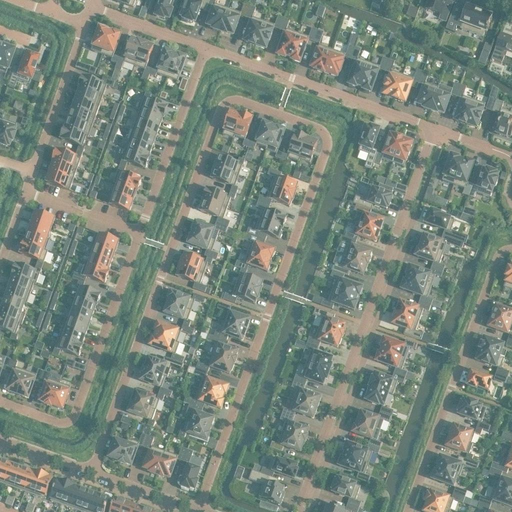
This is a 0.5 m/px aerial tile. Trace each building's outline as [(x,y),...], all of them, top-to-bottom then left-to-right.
[(110,0),(133,8),(136,0),(110,0)] [(161,0),(156,16),(164,19),(164,18),(169,19),(172,11),(171,10),(174,0),(161,0)] [(206,12),(210,0),(209,0),(187,0),(182,18),(184,19),(184,20),(192,23),(193,22),(195,22),(200,10),(206,12)] [(213,30),(220,32),(227,10),(215,6),(216,2),(210,0),(206,12),(212,14),(208,26),(214,28),(213,30)] [(429,0),(426,10),(441,15),(439,21),(446,24),(453,4),(447,1),(447,0),(429,0)] [(483,38),(484,33),(486,34),(493,17),(484,13),(476,10),(467,7),(463,18),(459,17),(463,7),(455,4),(446,30),(454,32),(456,27),(460,29),(483,38)] [(241,14),(227,10),(220,32),(227,34),(227,33),(234,35),(240,17),(246,19),(250,7),(244,5),(241,14)] [(245,42),(255,46),(264,22),(253,18),(256,9),(250,7),(246,19),(252,21),(245,42)] [(274,26),(264,22),(255,46),(266,49),(274,29),(280,31),(284,19),(278,17),(274,26)] [(286,56),(290,58),(298,35),(287,31),(290,21),(284,19),(280,31),(286,33),(278,55),(285,58),(286,56)] [(99,27),(91,51),(102,55),(110,32),(108,31),(108,30),(99,27)] [(308,38),(298,35),(290,58),(294,59),(293,61),(299,63),(308,41),(314,43),(318,31),(312,29),(308,38)] [(324,33),(318,31),(314,43),(319,45),(324,33)] [(110,32),(102,55),(112,59),(113,56),(114,56),(122,35),(113,32),(113,33),(110,32)] [(511,38),(500,34),(491,60),(502,63),(506,52),(511,54),(511,38)] [(125,60),(123,63),(124,63),(134,67),(143,42),(138,41),(137,41),(132,39),(125,60)] [(143,42),(134,67),(144,70),(145,67),(147,67),(154,47),(148,45),(148,44),(143,42)] [(485,44),(478,64),(485,66),(492,47),(485,44)] [(3,45),(0,53),(0,73),(5,75),(3,80),(9,82),(13,70),(8,68),(14,49),(13,49),(13,48),(7,46),(7,47),(3,45)] [(324,73),(324,72),(332,51),(319,46),(311,68),(316,69),(315,70),(324,73)] [(345,56),(332,51),(324,72),(337,77),(339,73),(340,73),(343,65),(341,64),(344,58),(350,60),(355,48),(349,46),(346,56),(345,56)] [(349,84),(360,88),(368,64),(358,60),(361,50),(355,48),(350,60),(357,62),(349,84)] [(158,71),(157,75),(167,78),(175,55),(173,54),(173,53),(164,50),(157,71),(158,71)] [(9,82),(7,86),(14,89),(17,81),(29,85),(33,72),(34,72),(36,65),(39,57),(36,56),(36,55),(29,53),(28,53),(26,53),(23,61),(22,61),(20,67),(21,67),(20,69),(14,67),(13,70),(9,82)] [(175,55),(167,78),(178,82),(186,58),(178,55),(178,56),(175,55)] [(116,64),(114,70),(121,73),(124,63),(123,63),(125,60),(118,58),(116,64)] [(379,68),(368,64),(360,88),(370,92),(379,70),(385,72),(389,60),(383,58),(379,68)] [(384,95),(394,99),(403,76),(392,72),(395,62),(389,60),(385,72),(391,74),(384,95)] [(91,67),(89,73),(95,76),(97,70),(91,67)] [(144,70),(141,80),(148,82),(150,76),(152,69),(147,67),(145,67),(144,70)] [(413,80),(403,76),(394,99),(405,103),(413,82),(419,84),(423,72),(417,70),(413,80)] [(424,109),(430,111),(437,93),(438,89),(426,84),(429,74),(423,72),(419,84),(425,86),(418,105),(424,107),(424,109)] [(103,98),(107,87),(113,89),(115,83),(103,79),(101,84),(83,78),(82,82),(79,89),(80,89),(103,98)] [(438,89),(437,93),(430,111),(437,113),(438,112),(444,114),(450,95),(456,97),(460,86),(455,84),(453,90),(440,85),(438,89)] [(453,122),(465,126),(473,105),(474,101),(463,97),(466,88),(460,86),(456,97),(462,99),(453,122)] [(77,99),(99,107),(103,98),(80,89),(77,99)] [(162,93),(160,99),(166,101),(168,95),(162,93)] [(140,111),(163,119),(164,119),(168,108),(149,101),(151,96),(146,94),(140,111)] [(492,112),(496,100),(490,98),(486,110),(492,112)] [(99,107),(77,99),(73,109),(96,117),(99,107)] [(496,100),(492,112),(499,115),(494,130),(497,131),(497,132),(496,134),(507,138),(507,136),(511,137),(511,133),(511,125),(511,122),(511,114),(501,110),(504,103),(496,100)] [(474,101),(473,105),(465,126),(477,130),(484,109),(485,105),(474,101)] [(69,119),(92,127),(96,117),(73,109),(69,119)] [(136,121),(159,129),(163,119),(140,111),(136,121)] [(0,145),(5,148),(6,147),(8,147),(10,143),(11,143),(14,135),(13,134),(16,125),(2,120),(4,114),(0,112),(0,145)] [(238,115),(238,114),(233,112),(232,113),(231,113),(223,135),(234,139),(235,137),(234,137),(241,116),(238,115)] [(252,119),(241,115),(241,116),(234,137),(235,137),(245,141),(252,119)] [(92,127),(69,119),(66,129),(89,137),(92,127)] [(133,130),(155,139),(159,129),(136,121),(133,130)] [(271,127),(271,126),(264,123),(256,145),(266,148),(267,149),(274,128),(271,127)] [(360,148),(359,151),(370,155),(365,167),(371,169),(374,162),(378,151),(374,150),(381,129),(370,125),(369,127),(365,125),(361,136),(363,137),(359,147),(360,148)] [(277,128),(277,129),(274,128),(267,149),(266,148),(265,151),(276,155),(277,152),(285,131),(277,128)] [(89,138),(89,137),(66,129),(65,129),(61,140),(79,146),(77,152),(83,154),(85,148),(83,147),(86,137),(89,138)] [(155,139),(133,130),(129,140),(152,149),(155,139)] [(378,151),(374,162),(380,165),(382,159),(393,163),(402,138),(390,134),(383,153),(378,151)] [(307,139),(296,135),(289,156),(288,159),(299,163),(300,160),(299,160),(307,139)] [(402,138),(393,163),(404,167),(405,164),(406,164),(414,143),(402,138)] [(317,143),(316,143),(316,142),(311,140),(311,141),(307,140),(307,139),(299,160),(300,160),(310,164),(317,143)] [(152,149),(129,140),(127,147),(126,150),(148,158),(150,154),(152,149)] [(120,167),(125,169),(127,164),(145,170),(149,159),(148,158),(126,150),(120,167)] [(83,154),(77,152),(75,158),(57,151),(53,162),(54,163),(77,171),(83,154)] [(462,161),(459,160),(459,158),(451,155),(442,181),(454,185),(462,161)] [(239,177),(242,166),(243,167),(245,161),(239,159),(237,164),(220,158),(218,164),(217,163),(215,169),(239,177)] [(465,189),(463,195),(468,197),(472,186),(467,184),(474,163),(466,161),(465,162),(462,161),(454,185),(465,189)] [(50,173),(73,181),(77,171),(54,163),(50,173)] [(116,185),(136,192),(138,192),(141,181),(123,175),(125,169),(120,167),(116,178),(115,180),(114,184),(116,185)] [(232,187),(230,192),(236,194),(238,189),(235,187),(239,177),(215,169),(213,174),(214,174),(212,179),(232,187)] [(280,179),(282,174),(270,170),(268,175),(274,178),(271,188),(294,197),(296,191),(295,191),(297,186),(280,179)] [(474,199),(476,193),(490,198),(494,189),(495,189),(498,181),(497,180),(498,176),(496,175),(496,174),(487,170),(487,172),(484,171),(478,188),(472,186),(468,197),(474,199)] [(73,181),(50,173),(47,183),(70,191),(73,181)] [(387,181),(385,186),(395,190),(397,184),(387,181)] [(115,196),(133,202),(136,192),(116,185),(112,195),(115,196)] [(272,201),(290,207),(292,202),(294,197),(271,188),(267,199),(260,196),(258,202),(270,206),(272,201)] [(356,197),(353,204),(356,206),(371,211),(373,206),(387,211),(388,209),(389,209),(393,198),(392,198),(393,196),(373,188),(373,189),(369,188),(365,200),(356,197)] [(234,200),(236,194),(230,192),(228,198),(207,190),(203,201),(227,209),(231,199),(234,200)] [(129,212),(133,202),(115,196),(111,206),(129,212)] [(436,198),(434,204),(445,208),(447,202),(436,198)] [(203,201),(203,202),(204,202),(203,205),(202,205),(200,210),(201,210),(200,212),(218,218),(216,224),(228,228),(230,222),(223,220),(227,209),(203,201)] [(258,202),(256,208),(263,210),(259,221),(283,229),(287,219),(268,212),(270,206),(258,202)] [(356,206),(354,211),(364,215),(360,225),(381,232),(385,221),(370,215),(371,211),(356,206)] [(444,232),(443,236),(455,241),(457,235),(451,233),(455,221),(451,220),(451,219),(441,215),(442,213),(431,210),(429,214),(427,214),(424,224),(444,232)] [(32,223),(51,230),(54,220),(36,213),(32,223)] [(259,239),(261,233),(278,240),(279,238),(280,238),(282,233),(281,233),(282,229),(283,230),(283,229),(259,221),(255,232),(248,229),(246,235),(259,239)] [(29,234),(47,240),(51,230),(32,223),(29,234)] [(196,223),(193,231),(194,231),(193,234),(216,242),(219,232),(226,234),(228,228),(216,224),(214,230),(196,223)] [(347,232),(345,238),(356,242),(358,237),(377,244),(381,232),(360,225),(356,223),(353,234),(347,232)] [(47,240),(29,234),(25,244),(46,251),(48,245),(49,241),(47,240)] [(92,245),(115,253),(119,243),(96,234),(92,245)] [(213,260),(216,261),(219,255),(212,253),(216,242),(193,234),(192,237),(191,237),(188,244),(206,251),(204,257),(207,258),(213,260)] [(270,262),(271,259),(272,259),(275,251),(257,245),(259,239),(246,235),(244,241),(251,243),(247,253),(270,262)] [(424,235),(419,246),(443,255),(447,244),(452,246),(455,241),(443,236),(441,241),(424,235)] [(341,243),(337,253),(345,256),(370,265),(372,259),(370,259),(372,253),(355,246),(356,242),(345,238),(341,236),(339,242),(341,243)] [(46,251),(25,244),(24,243),(20,255),(38,261),(36,267),(42,269),(46,257),(48,252),(46,251)] [(91,256),(111,263),(115,253),(92,245),(91,248),(90,250),(89,253),(91,254),(91,256)] [(439,265),(443,255),(419,246),(418,249),(417,249),(414,257),(433,264),(431,269),(443,273),(445,267),(439,265)] [(267,273),(270,265),(269,265),(270,262),(247,253),(244,264),(237,262),(235,267),(241,270),(247,272),(249,266),(267,273)] [(111,263),(91,256),(88,263),(86,263),(85,265),(108,273),(111,263)] [(182,261),(180,267),(204,275),(208,264),(211,266),(213,260),(207,258),(205,263),(185,256),(183,261),(182,261)] [(335,265),(333,271),(344,276),(348,277),(350,272),(364,278),(368,267),(369,267),(370,265),(345,256),(341,267),(335,265)] [(79,282),(85,284),(87,278),(105,284),(109,273),(108,273),(85,265),(82,274),(76,271),(73,280),(79,282)] [(42,269),(36,267),(34,272),(16,266),(12,277),(13,277),(34,285),(36,285),(40,274),(42,269)] [(407,276),(406,279),(431,288),(435,276),(441,278),(443,273),(431,269),(430,273),(409,266),(405,276),(407,276)] [(200,285),(204,275),(180,267),(178,272),(179,272),(177,277),(195,284),(193,289),(205,293),(207,288),(200,285)] [(239,275),(240,276),(236,286),(260,294),(261,289),(263,284),(245,277),(247,272),(241,270),(239,275)] [(333,271),(331,277),(337,279),(336,280),(332,291),(357,300),(358,297),(360,298),(363,288),(343,281),(344,276),(333,271)] [(10,287),(30,295),(34,285),(13,277),(10,287)] [(431,288),(406,279),(405,281),(404,280),(400,290),(421,298),(419,302),(431,306),(433,301),(427,299),(431,288)] [(75,299),(96,306),(97,307),(101,296),(97,295),(83,289),(85,284),(79,282),(77,288),(79,288),(75,299)] [(255,305),(257,299),(258,300),(260,294),(236,286),(232,297),(225,294),(223,300),(235,304),(237,299),(255,305)] [(30,295),(10,287),(6,297),(27,304),(30,295)] [(322,300),(320,306),(332,310),(334,305),(355,312),(358,302),(357,302),(357,300),(332,291),(329,302),(322,300)] [(206,299),(194,295),(192,300),(171,292),(169,299),(170,299),(168,303),(191,311),(195,301),(204,305),(206,299)] [(27,304),(6,297),(3,307),(26,315),(21,313),(24,304),(27,305),(27,304)] [(72,309),(92,316),(96,306),(75,299),(72,309)] [(429,312),(431,306),(419,302),(418,307),(400,301),(396,312),(396,313),(419,321),(423,310),(429,312)] [(189,328),(191,323),(188,321),(191,311),(168,303),(167,308),(166,307),(164,314),(185,321),(183,327),(189,329),(189,328)] [(219,303),(217,309),(228,313),(225,323),(246,331),(250,321),(240,317),(242,311),(231,308),(219,303)] [(492,317),(511,324),(511,312),(495,306),(492,313),(494,313),(492,317)] [(26,315),(3,307),(0,314),(0,317),(22,325),(26,315)] [(66,318),(89,326),(92,316),(72,309),(68,319),(66,318)] [(316,309),(313,316),(322,319),(319,328),(344,337),(345,331),(344,331),(347,325),(333,320),(335,315),(316,309)] [(415,332),(419,321),(396,313),(396,312),(395,311),(392,319),(393,319),(391,325),(406,330),(404,335),(421,341),(423,334),(415,332)] [(22,325),(0,317),(0,329),(12,334),(10,340),(16,342),(18,336),(16,335),(19,325),(22,326),(22,325)] [(511,324),(492,317),(491,317),(492,317),(491,321),(490,321),(487,327),(510,335),(508,341),(511,342),(511,324)] [(62,329),(85,337),(89,326),(66,318),(62,329)] [(214,337),(214,338),(220,340),(226,342),(228,337),(243,342),(246,331),(225,323),(223,322),(219,333),(216,332),(214,337)] [(179,344),(180,344),(177,343),(181,332),(192,336),(195,330),(189,328),(189,329),(183,327),(181,332),(158,324),(155,332),(157,333),(155,336),(179,344)] [(309,338),(307,344),(319,348),(321,343),(338,349),(342,339),(343,339),(344,337),(319,328),(315,340),(309,338)] [(85,337),(62,329),(59,338),(82,346),(85,337)] [(208,335),(206,341),(215,344),(211,356),(213,357),(213,356),(235,364),(237,359),(236,358),(238,352),(226,348),(228,343),(226,342),(220,340),(214,338),(214,337),(208,335)] [(183,364),(185,359),(176,355),(179,344),(155,336),(154,339),(153,338),(150,346),(173,355),(171,360),(183,364)] [(82,346),(59,338),(53,355),(59,357),(61,351),(79,358),(83,347),(82,346)] [(382,338),(379,348),(381,348),(380,351),(406,360),(409,349),(416,351),(418,345),(405,340),(404,345),(382,338)] [(482,345),(480,350),(500,357),(504,346),(484,339),(482,345)] [(307,344),(305,350),(310,351),(306,365),(330,373),(333,365),(331,365),(334,358),(317,353),(319,348),(307,344)] [(477,359),(476,361),(483,363),(483,364),(491,367),(491,366),(496,368),(498,369),(496,375),(507,379),(509,373),(500,370),(505,358),(500,357),(480,350),(479,352),(477,358),(477,359)] [(378,352),(374,363),(395,370),(393,374),(406,379),(413,381),(415,375),(402,371),(406,360),(380,351),(380,353),(378,352)] [(198,363),(196,369),(208,373),(210,368),(230,375),(231,371),(232,371),(235,364),(213,356),(213,357),(209,367),(198,363)] [(0,376),(2,370),(8,372),(12,360),(6,358),(4,364),(0,362),(0,376)] [(168,378),(171,368),(181,372),(184,365),(183,364),(171,360),(164,358),(162,364),(149,359),(147,363),(147,362),(144,369),(168,378)] [(18,395),(26,372),(16,368),(18,362),(12,360),(8,372),(14,374),(7,392),(18,395)] [(66,366),(74,369),(76,363),(68,360),(66,366)] [(296,376),(293,382),(305,386),(307,381),(324,387),(326,381),(328,381),(330,373),(306,365),(302,378),(296,376)] [(165,396),(170,398),(173,393),(162,389),(165,378),(167,379),(168,378),(144,369),(142,375),(143,375),(141,381),(161,389),(159,394),(165,396)] [(196,369),(194,375),(203,378),(199,389),(223,398),(224,395),(226,395),(229,387),(206,379),(208,373),(196,369)] [(40,384),(44,372),(39,370),(37,375),(26,372),(18,395),(28,399),(35,382),(40,384)] [(40,384),(46,386),(40,402),(46,404),(46,406),(51,407),(59,384),(48,380),(50,374),(44,372),(40,384)] [(492,379),(471,372),(467,381),(469,382),(467,386),(476,389),(477,387),(488,391),(492,379)] [(372,377),(368,388),(368,389),(369,388),(389,395),(393,396),(397,383),(403,385),(406,379),(393,374),(392,379),(374,373),(373,378),(372,377)] [(496,375),(494,380),(505,385),(507,379),(496,375)] [(293,382),(291,388),(297,390),(293,400),(317,409),(321,398),(303,392),(305,386),(293,382)] [(51,407),(59,410),(59,409),(60,409),(63,410),(65,405),(67,400),(66,400),(71,388),(59,384),(51,407)] [(368,389),(364,401),(368,403),(368,404),(380,408),(380,407),(382,407),(380,413),(391,417),(393,411),(384,408),(389,395),(369,388),(368,389)] [(186,397),(184,403),(190,405),(196,407),(203,410),(205,404),(221,410),(224,402),(222,401),(223,398),(199,389),(195,401),(186,397)] [(156,411),(159,401),(163,402),(165,396),(159,394),(157,400),(136,392),(132,403),(156,411)] [(284,409),(282,415),(294,419),(296,413),(313,419),(317,409),(293,400),(290,411),(284,409)] [(462,403),(458,413),(460,413),(459,416),(479,423),(477,428),(482,430),(488,432),(490,427),(481,423),(486,409),(477,406),(477,405),(469,402),(469,403),(464,401),(463,404),(462,403)] [(132,403),(129,413),(149,421),(148,426),(153,428),(155,422),(152,421),(156,411),(132,403)] [(188,411),(186,416),(194,419),(192,424),(210,430),(212,426),(215,420),(201,415),(203,410),(196,407),(190,405),(188,411)] [(359,419),(358,423),(380,431),(384,421),(390,423),(391,417),(380,413),(378,419),(360,412),(358,419),(359,419)] [(282,415),(280,420),(286,422),(282,433),(306,442),(307,437),(306,436),(308,430),(292,424),(294,419),(282,415)] [(135,421),(123,417),(121,423),(133,427),(135,421)] [(189,423),(186,433),(189,434),(188,434),(207,441),(210,435),(209,434),(210,430),(192,424),(189,423)] [(355,427),(353,433),(370,440),(368,445),(380,449),(382,444),(377,442),(380,431),(358,423),(356,427),(355,427)] [(452,433),(450,437),(471,444),(475,434),(480,436),(482,430),(477,428),(475,434),(452,426),(450,432),(452,433)] [(511,434),(504,431),(502,437),(511,440),(511,434)] [(272,443),(270,448),(282,453),(284,447),(300,453),(302,449),(303,449),(305,442),(306,442),(282,433),(278,445),(272,443)] [(120,463),(125,465),(125,464),(131,466),(138,446),(144,448),(148,436),(142,434),(139,443),(128,439),(121,459),(120,463)] [(165,452),(151,447),(154,438),(148,436),(144,448),(151,450),(144,470),(150,472),(149,473),(156,476),(165,452)] [(447,440),(445,447),(465,454),(467,455),(465,460),(471,462),(473,456),(469,455),(472,444),(471,444),(450,437),(449,441),(447,440)] [(511,440),(502,437),(500,443),(511,447),(508,457),(511,458),(511,446),(511,447),(511,446),(511,440)] [(120,463),(121,459),(128,439),(126,444),(115,440),(112,449),(112,448),(110,453),(111,453),(109,458),(113,460),(112,460),(119,463),(120,463)] [(347,444),(344,452),(346,452),(344,456),(369,464),(373,453),(378,455),(380,449),(368,445),(366,451),(347,444)] [(178,457),(165,452),(156,476),(164,478),(164,477),(170,479),(177,460),(183,462),(187,450),(182,448),(178,457)] [(187,450),(183,462),(189,464),(181,487),(190,490),(190,489),(195,490),(198,482),(196,481),(201,468),(189,464),(193,453),(187,450)] [(342,458),(339,466),(359,473),(357,479),(368,483),(370,477),(365,475),(369,464),(344,456),(343,459),(342,458)] [(493,463),(491,469),(497,471),(502,473),(504,468),(511,470),(511,458),(508,457),(505,456),(501,466),(499,465),(493,463)] [(440,457),(437,465),(439,466),(438,469),(457,476),(457,477),(459,477),(463,467),(476,471),(479,464),(471,462),(465,460),(459,457),(457,463),(440,457)] [(263,468),(261,474),(273,478),(275,473),(294,480),(298,471),(296,470),(297,466),(289,462),(288,464),(273,459),(269,470),(263,468)] [(0,464),(0,483),(4,485),(11,465),(7,464),(7,462),(4,461),(3,462),(1,462),(0,464)] [(4,485),(15,489),(22,469),(21,469),(20,467),(17,466),(16,467),(11,465),(4,485)] [(15,489),(25,493),(32,473),(28,471),(27,470),(25,469),(23,469),(22,469),(15,489)] [(435,472),(432,480),(453,487),(457,477),(457,476),(438,469),(437,472),(435,472)] [(491,469),(489,475),(500,479),(502,473),(497,471),(491,469)] [(252,471),(249,480),(263,485),(259,497),(270,501),(269,503),(280,506),(284,495),(281,494),(283,489),(276,486),(278,480),(273,478),(261,474),(252,471)] [(25,493),(35,496),(43,475),(36,473),(36,474),(32,473),(25,493)] [(43,475),(35,496),(46,500),(53,480),(49,478),(49,477),(43,475)] [(347,505),(359,509),(361,503),(355,501),(360,487),(338,479),(337,482),(336,481),(333,490),(334,491),(333,493),(349,499),(347,505)] [(499,490),(498,491),(511,495),(511,482),(502,479),(499,490)] [(50,502),(61,505),(68,484),(62,482),(62,483),(58,482),(50,502)] [(61,505),(71,509),(78,489),(75,488),(75,487),(68,484),(61,505)] [(465,498),(467,492),(455,488),(454,493),(465,498)] [(71,509),(79,511),(81,511),(89,493),(87,492),(87,491),(84,490),(83,491),(78,489),(71,509)] [(481,497),(479,503),(484,505),(490,507),(492,501),(511,508),(511,495),(498,491),(499,490),(494,489),(490,500),(481,497)] [(81,511),(93,511),(99,496),(95,495),(94,493),(91,492),(90,493),(89,493),(81,511)] [(450,511),(454,501),(463,504),(465,498),(454,493),(452,499),(433,492),(431,496),(428,494),(425,502),(426,502),(450,511)] [(99,496),(93,511),(105,511),(109,500),(108,499),(107,498),(104,497),(103,498),(99,496)] [(110,511),(122,511),(125,504),(119,501),(119,502),(114,501),(110,511)] [(426,502),(424,510),(425,510),(424,511),(449,511),(450,511),(426,502)] [(479,503),(477,509),(482,511),(485,511),(488,511),(490,507),(484,505),(479,503)]
